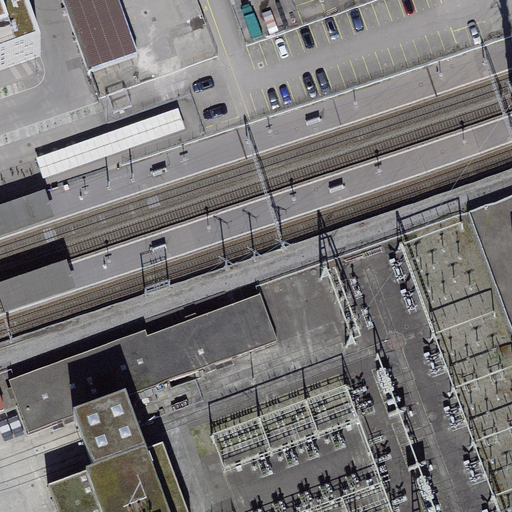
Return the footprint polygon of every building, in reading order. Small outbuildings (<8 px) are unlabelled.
[(20,0),(0,0),(0,70),(41,56),(20,0)] [(59,0),(78,68),(132,53),(117,0),(59,0)] [(239,0),(250,31),(291,17),(284,0),(239,0)] [(204,19),(171,31),(182,63),(216,50),(204,19)] [(451,24),(456,48),(488,41),(486,29),(467,33),(465,21),(451,24)] [(181,112),(39,160),(46,180),(117,156),(188,133),(181,112)] [(44,194),(0,209),(0,241),(53,223),(47,204),(44,194)] [(0,289),(0,314),(74,290),(66,267),(0,289)] [(186,511),(162,447),(145,453),(139,437),(131,416),(125,399),(277,343),(260,296),(147,338),(145,332),(8,382),(28,435),(73,418),(79,435),(87,456),(93,473),(48,489),(56,511),(186,511)] [(308,446),(313,400),(333,402),(334,393),(288,388),(282,450),(279,450),(278,467),(304,469),(302,483),(312,484),(315,446),(308,446)] [(301,507),(282,511),(389,511),(390,511),(386,511),(372,511),(369,499),(320,511),(313,511),(308,491),(297,494),(301,507)]
